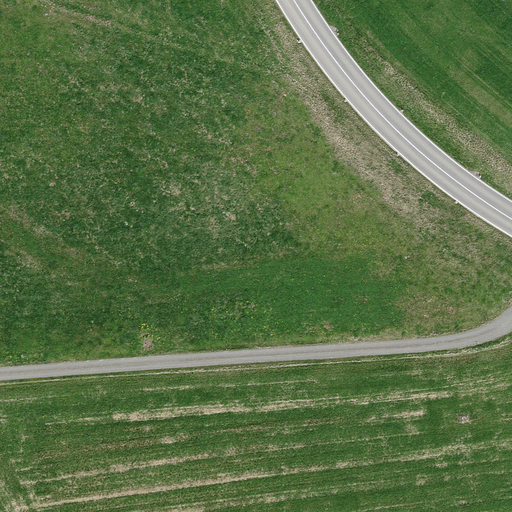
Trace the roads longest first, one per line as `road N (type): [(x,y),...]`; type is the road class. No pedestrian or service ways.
road 1 (track): [(0,369),(468,339),(511,316)]
road 2 (tertiary): [(511,221),(394,133),(293,0)]
